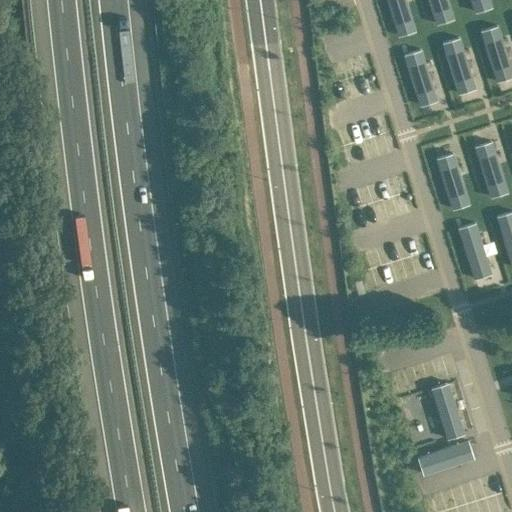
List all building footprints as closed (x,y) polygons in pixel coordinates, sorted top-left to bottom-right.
[(402,0),(387,0),(398,34),(412,30),(402,0)] [(445,0),(430,0),(437,22),(451,17),(445,0)] [(487,0),(472,0),(476,10),(490,5),(487,0)] [(496,24),(482,29),(498,78),(511,73),(496,24)] [(458,37),(444,41),(460,90),(474,85),(458,37)] [(419,49),(405,53),(421,102),(435,98),(419,49)] [(490,143),(477,147),(492,196),(506,192),(490,143)] [(451,155),(437,160),(453,209),(467,204),(451,155)] [(511,211),(499,215),(511,256),(511,211)] [(474,223),(460,228),(475,277),(489,272),(474,223)] [(430,384),(447,435),(471,427),(454,376),(430,384)] [(424,471),(475,455),(469,436),(418,451),(424,471)]
